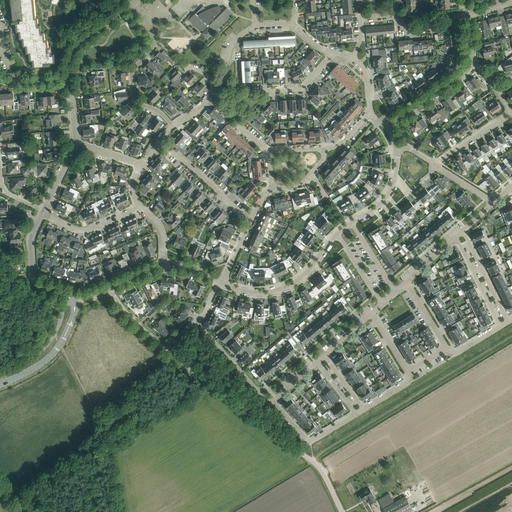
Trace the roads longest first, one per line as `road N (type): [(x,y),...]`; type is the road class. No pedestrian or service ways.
road 1 (unclassified): [(341,511),(316,465),(166,348)]
road 2 (residential): [(172,125),(133,95),(132,71),(153,48),(134,2)]
road 3 (residential): [(221,282),(254,293),(282,288),(308,271),(337,233)]
road 4 (residential): [(251,222),(158,140)]
road 5 (residential): [(233,106),(245,92),(300,89),(334,52)]
